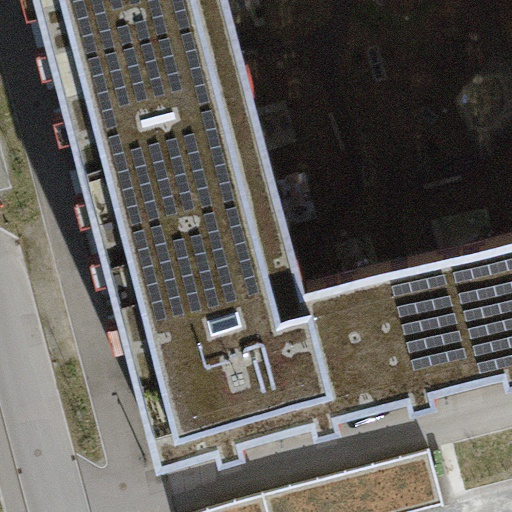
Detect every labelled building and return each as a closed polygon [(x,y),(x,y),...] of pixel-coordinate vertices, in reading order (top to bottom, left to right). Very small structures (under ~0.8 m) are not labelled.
[(40,0),(47,25),(143,0),(40,0)] [(228,0),(143,0),(47,25),(99,225),(275,179),(228,0)] [(275,179),(99,225),(160,455),(335,410),(302,286),(275,179)] [(511,363),(511,231),(302,286),(335,410),(511,363)] [(404,511),(450,500),(437,450),(199,511),(404,511)]
